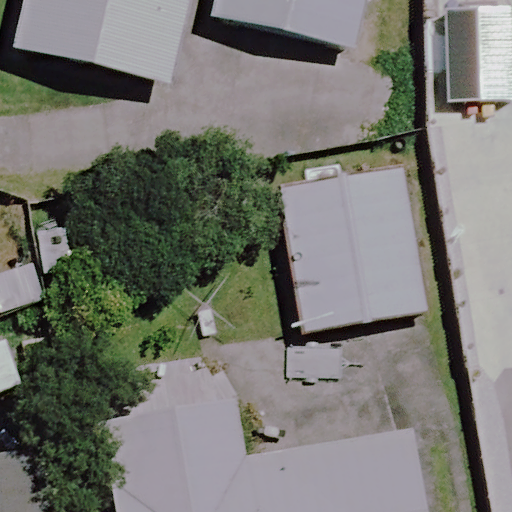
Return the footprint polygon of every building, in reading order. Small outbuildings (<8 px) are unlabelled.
[(0,0),(0,66),(152,98),(172,0),(0,0)] [(340,63),(353,0),(197,0),(191,33),(340,63)] [(511,103),(503,0),(436,0),(450,163),(511,157),(511,103)] [(420,320),(396,169),(257,190),(280,342),(420,320)] [(87,511),(405,511),(396,452),(226,480),(215,415),(75,439),(87,511)] [(0,511),(44,511),(34,450),(0,455),(0,511)]
